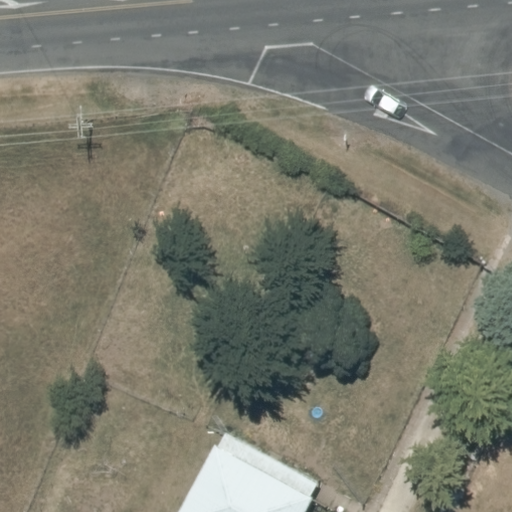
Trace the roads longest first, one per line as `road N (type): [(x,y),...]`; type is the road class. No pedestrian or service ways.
road 1 (unclassified): [(310,0),(315,44),(511,149)]
road 2 (trunk): [(0,15),(216,0)]
